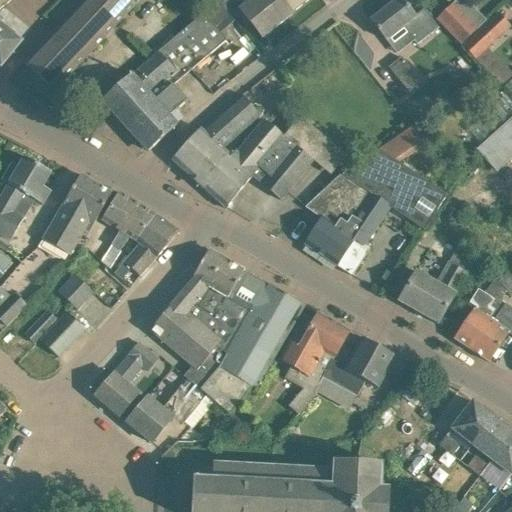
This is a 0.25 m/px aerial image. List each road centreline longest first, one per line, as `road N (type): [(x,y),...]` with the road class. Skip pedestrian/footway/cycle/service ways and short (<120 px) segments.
road 1 (unclassified): [(511,398),(337,284),(207,219)]
road 2 (residential): [(131,183),(349,0)]
road 3 (residential): [(207,219),(53,392)]
road 4 (unclassified): [(131,183),(0,104)]
road 5 (residential): [(53,392),(141,498)]
road 6 (residential): [(28,511),(23,506),(53,392)]
